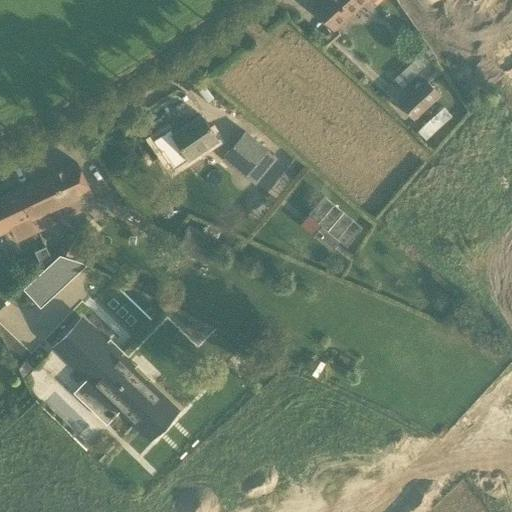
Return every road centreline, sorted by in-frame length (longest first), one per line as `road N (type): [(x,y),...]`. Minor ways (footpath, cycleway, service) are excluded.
road 1 (unclassified): [(267,0),(140,93),(0,161)]
road 2 (residential): [(416,475),(511,371)]
